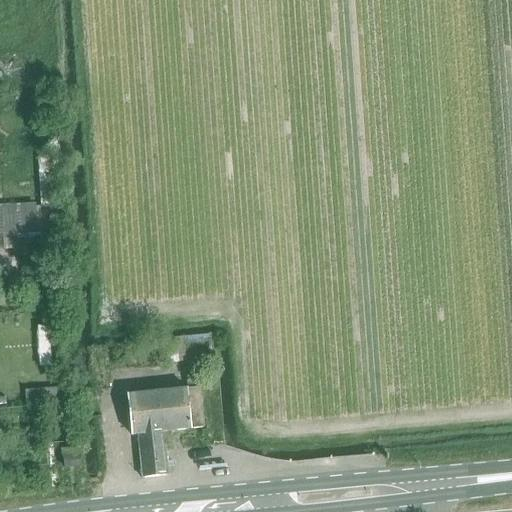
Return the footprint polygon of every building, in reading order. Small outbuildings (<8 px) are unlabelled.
[(35,202),(0,204),(0,247),(17,246),(16,237),(63,234),(61,203),(50,204),(47,157),(38,158),(41,205),(36,205),(35,202)] [(55,276),(52,238),(25,240),(27,278),(55,276)] [(56,243),(57,267),(66,267),(64,243),(56,243)] [(158,350),(159,364),(186,362),(183,337),(149,340),(149,350),(158,350)] [(185,374),(187,389),(199,387),(199,389),(214,387),(213,371),(185,374)] [(199,387),(187,389),(186,389),(126,395),(131,436),(138,434),(142,477),(163,476),(159,433),(190,429),(190,428),(202,428),(199,389),(199,387)] [(24,390),(25,405),(60,402),(59,388),(24,390)] [(79,456),(80,455),(79,449),(61,451),(62,458),(63,458),(64,468),(80,466),(79,456)]
